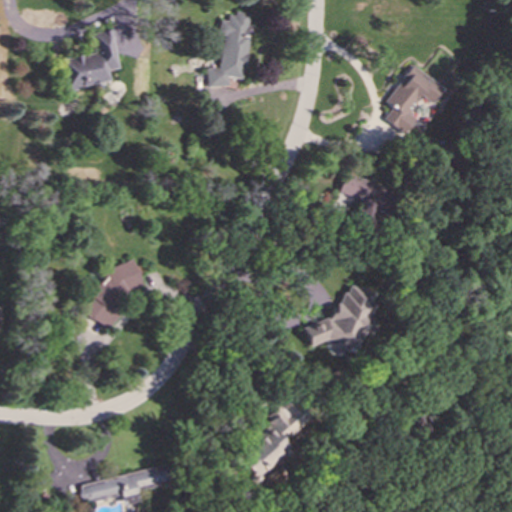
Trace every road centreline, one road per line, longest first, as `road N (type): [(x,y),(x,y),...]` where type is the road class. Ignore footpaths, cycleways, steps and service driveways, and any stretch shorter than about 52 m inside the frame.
road 1 (residential): [(126,402),(159,379),(179,351),(283,166),(310,80),(314,0)]
road 2 (residential): [(126,402),(66,419),(0,417)]
